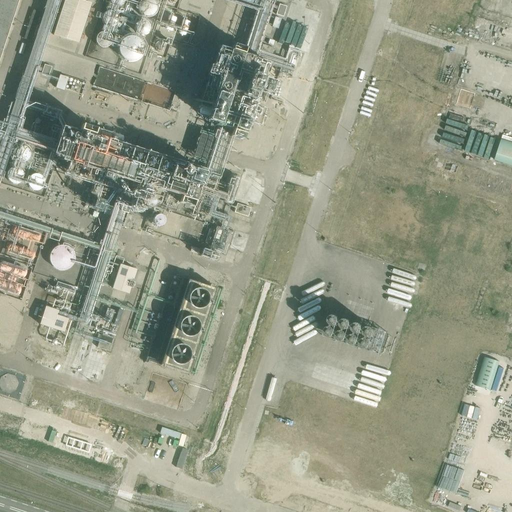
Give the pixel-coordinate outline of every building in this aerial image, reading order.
[(0,0),(0,58),(18,0),(0,0)] [(75,0),(65,0),(54,35),(78,42),(90,4),(75,0)] [(151,6),(151,3),(150,2),(149,0),(148,0),(139,0),(138,1),(137,3),(136,6),(137,8),(138,11),(141,13),(143,13),(146,13),(148,11),(150,9),(151,6)] [(37,39),(48,41),(54,14),(50,13),(52,4),(46,2),(37,39)] [(159,19),(179,31),(188,14),(180,9),(182,7),(174,3),(171,9),(166,7),(159,19)] [(275,15),(283,18),(287,7),(279,4),(275,15)] [(30,41),(40,12),(33,10),(23,39),(30,41)] [(118,18),(117,15),(116,13),(114,11),(111,11),(109,12),(107,13),(105,15),(105,18),(105,20),(107,22),(109,24),(111,24),(114,24),(116,22),(117,21),(118,18)] [(271,27),(278,29),(281,19),(275,17),(271,27)] [(115,36),(115,34),(113,31),(111,30),(109,29),(106,30),(104,31),(103,34),(102,36),(103,38),(104,40),(106,42),(108,42),(111,42),(113,41),(115,39),(115,36)] [(143,49),(143,48),(143,46),(142,43),(139,40),(136,38),(133,37),(130,37),(127,38),(125,39),(123,40),(121,42),(120,44),(120,47),(120,49),(120,53),(121,54),(123,56),(126,59),(128,60),(130,60),(133,60),(136,59),(139,57),(141,55),(142,53),(143,51),(143,49)] [(231,53),(209,117),(258,134),(266,113),(254,109),(268,66),(231,53)] [(41,75),(48,77),(51,67),(44,65),(41,75)] [(100,67),(95,84),(117,91),(119,84),(116,83),(119,73),(100,67)] [(65,89),(68,77),(60,75),(57,87),(65,89)] [(64,125),(51,166),(142,195),(145,185),(189,198),(199,168),(64,125)] [(511,143),(501,140),(494,160),(511,166),(511,143)] [(30,156),(30,153),(30,151),(28,149),(26,147),(24,146),(21,147),(19,148),(17,150),(16,152),(16,155),(17,157),(19,159),(21,160),(24,160),(26,160),(28,158),(30,156)] [(24,175),(24,172),(24,170),(22,167),(20,166),(18,165),(15,165),(12,166),(10,167),(9,169),(8,172),(8,175),(9,177),(11,179),(13,181),(16,181),(19,181),(21,180),(23,178),(24,175)] [(45,182),(45,179),(45,177),(43,174),(41,173),(39,172),(36,172),(34,173),(32,175),(31,177),(30,180),(31,182),(32,184),(34,186),(37,187),(39,186),(42,186),(44,184),(45,182)] [(164,220),(165,217),(164,215),(163,213),(161,212),(159,211),(156,212),(154,213),(153,215),(152,217),(152,219),(153,221),(155,223),(157,224),(159,224),(161,223),(163,222),(164,220)] [(73,256),(73,254),(73,251),(71,249),(70,247),(67,245),(65,244),(62,244),(59,245),(57,246),(55,248),(54,250),(53,253),(53,255),(53,258),(54,260),(56,262),(59,264),(61,264),(64,265),(66,264),(69,263),(71,261),(72,259),(73,256)] [(112,288),(123,292),(132,268),(121,264),(112,288)] [(157,356),(188,366),(214,285),(183,275),(157,356)] [(39,325),(64,333),(70,313),(45,305),(39,325)] [(319,335),(378,352),(385,328),(326,311),(319,335)]
